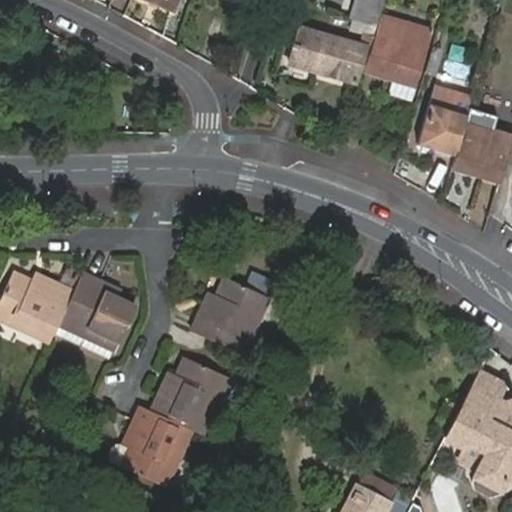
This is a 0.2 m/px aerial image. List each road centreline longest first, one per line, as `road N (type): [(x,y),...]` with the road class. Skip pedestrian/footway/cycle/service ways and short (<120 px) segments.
road 1 (tertiary): [(203,169),(353,209),(448,255),(511,301)]
road 2 (residential): [(50,0),(170,58),(201,83),(203,169)]
road 3 (residential): [(0,237),(157,239),(162,168)]
road 4 (tertiary): [(0,170),(162,168)]
